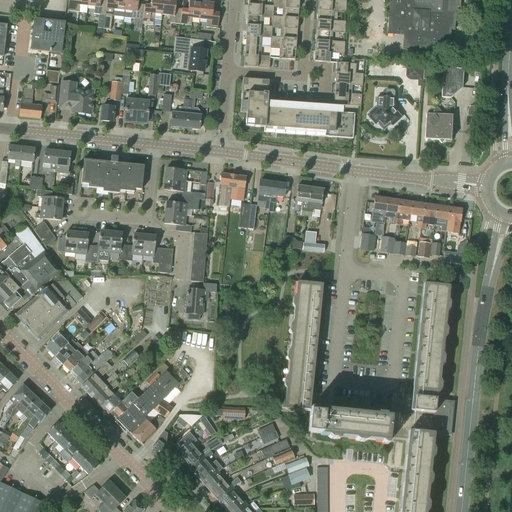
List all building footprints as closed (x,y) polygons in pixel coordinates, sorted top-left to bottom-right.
[(80,5),(87,6),(87,0),(68,0),(67,11),(79,12),(80,5)] [(87,0),(87,6),(94,7),(93,14),(104,16),(105,16),(106,3),(100,2),(100,0),(87,0)] [(104,16),(103,29),(110,30),(111,16),(123,18),(125,0),(113,0),(113,4),(106,3),(105,16),(104,16)] [(125,0),(123,18),(142,20),(144,8),(137,7),(137,0),(125,0)] [(161,20),(162,15),(163,0),(150,0),(150,8),(144,8),(142,20),(141,24),(153,26),(154,19),(161,20)] [(163,0),(162,15),(169,16),(168,23),(180,24),(181,12),(174,11),(175,0),(163,0)] [(188,0),(187,13),(181,12),(180,24),(191,26),(192,19),(199,19),(201,0),(197,0),(194,1),(189,1),(189,0),(188,0)] [(212,3),(208,3),(205,1),(201,0),(199,19),(206,20),(205,28),(217,29),(218,16),(212,16),(213,3),(212,3)] [(273,17),(297,19),(298,0),(273,0),(273,6),(273,17)] [(322,0),(317,0),(316,20),(333,21),(333,12),(346,13),(346,1),(334,0),(334,1),(322,0)] [(389,0),(389,17),(388,17),(387,35),(404,36),(403,48),(404,48),(404,46),(450,49),(450,50),(451,30),(454,30),(455,14),(460,14),(460,0),(389,0)] [(272,27),(273,17),(273,6),(248,4),(247,15),(246,25),(272,27)] [(271,38),(296,39),(297,19),(273,17),(272,27),(271,38)] [(34,19),(30,50),(50,53),(60,54),(64,23),(34,19)] [(316,20),(315,41),(331,42),(332,33),(345,34),(345,22),(333,21),(316,20)] [(245,36),(245,46),(261,47),(261,38),(270,39),(269,48),(270,48),(271,38),(272,27),(246,25),(245,36)] [(103,37),(104,29),(103,29),(94,28),(93,35),(103,37)] [(175,38),(173,53),(180,54),(181,51),(183,51),(182,58),(187,58),(185,71),(203,73),(204,65),(205,65),(206,59),(205,59),(206,51),(201,50),(202,41),(197,40),(175,38)] [(270,48),(270,49),(279,49),(278,59),(294,60),(296,39),(271,38),(270,48)] [(315,41),(313,62),(329,63),(330,54),(344,54),(344,42),(331,42),(315,41)] [(245,46),(243,67),(269,69),(270,59),(270,58),(270,57),(260,56),(261,47),(245,46)] [(336,63),(335,84),(351,85),(362,86),(363,74),(352,73),(353,64),(343,63),(338,63),(336,63)] [(411,63),(410,78),(423,79),(424,65),(411,63)] [(424,65),(423,79),(442,80),(443,67),(424,65)] [(443,67),(442,80),(441,97),(450,98),(462,88),(463,69),(443,67)] [(46,71),(45,83),(58,84),(59,72),(46,71)] [(147,96),(155,96),(156,86),(158,86),(159,76),(159,75),(149,75),(147,96)] [(170,77),(159,76),(158,86),(169,87),(170,77)] [(245,126),(253,127),(264,128),(263,133),(352,139),(354,114),(266,107),(268,81),(242,79),(240,113),(246,113),(245,126)] [(91,115),(93,90),(76,88),(77,83),(61,81),(59,104),(71,105),(70,110),(73,113),(91,115)] [(121,83),(113,82),(111,82),(109,101),(113,101),(119,102),(121,83)] [(335,84),(333,105),(358,106),(360,107),(361,95),(350,94),(351,85),(335,84)] [(56,105),(58,87),(50,86),(49,95),(44,95),(43,104),(56,105)] [(393,109),(394,91),(393,89),(385,89),(384,97),(377,96),(376,108),(368,115),(375,124),(378,124),(382,128),(385,129),(389,125),(391,125),(399,119),(399,116),(393,109)] [(169,113),(171,96),(163,95),(161,112),(169,113)] [(142,101),(137,101),(135,124),(136,124),(142,124),(142,123),(146,124),(149,99),(143,98),(142,101)] [(113,108),(113,101),(109,101),(108,100),(107,107),(102,107),(100,121),(112,122),(113,108)] [(127,123),(134,124),(135,124),(137,101),(125,100),(124,122),(128,122),(127,123)] [(177,128),(186,129),(189,100),(184,100),(183,107),(181,107),(180,113),(172,112),(170,127),(172,127),(172,129),(177,129),(177,128)] [(189,100),(186,129),(199,130),(199,122),(203,123),(204,116),(200,116),(200,112),(197,109),(193,108),(194,101),(189,100)] [(19,117),(39,119),(40,108),(20,106),(19,117)] [(433,114),(433,121),(451,142),(451,134),(454,132),(451,129),(452,115),(443,115),(437,107),(433,110),(433,114)] [(438,140),(441,144),(443,142),(451,142),(433,121),(433,114),(426,113),(424,139),(438,140)] [(9,146),(7,160),(15,161),(14,167),(19,168),(20,161),(21,147),(9,146)] [(34,149),(21,147),(20,161),(32,163),(34,149)] [(49,170),(55,171),(57,152),(44,150),(43,164),(50,165),(49,170)] [(57,152),(55,171),(55,173),(67,175),(70,153),(57,152)] [(80,184),(88,185),(88,183),(96,183),(95,189),(103,190),(103,187),(110,188),(110,193),(111,193),(113,193),(114,188),(118,189),(118,191),(126,192),(126,187),(133,187),(133,190),(141,191),(143,166),(128,165),(127,168),(118,167),(122,160),(117,157),(110,157),(110,166),(98,165),(99,162),(83,160),(80,184)] [(165,169),(164,180),(185,182),(186,171),(165,169)] [(230,175),(220,174),(218,190),(220,191),(218,206),(228,208),(230,194),(230,192),(227,191),(227,186),(228,186),(230,175)] [(246,178),(230,175),(228,186),(227,186),(227,191),(230,192),(230,194),(243,195),(246,178)] [(43,179),(36,178),(35,190),(36,190),(41,191),(43,179)] [(181,193),(181,198),(194,200),(194,193),(190,193),(191,182),(185,182),(164,180),(163,191),(181,193)] [(264,212),(268,212),(272,183),(266,182),(266,181),(261,180),(261,181),(259,181),(257,194),(265,195),(264,202),(265,202),(264,212)] [(278,184),(272,183),(268,212),(272,213),(274,204),(275,204),(276,197),(283,198),(285,185),(284,184),(284,183),(278,182),(278,184)] [(212,206),(214,184),(207,183),(206,200),(205,200),(205,206),(212,206)] [(300,215),(306,216),(310,188),(297,186),(295,201),(296,201),(297,202),(301,203),(302,202),(301,208),(301,207),(300,215)] [(323,190),(310,188),(306,216),(312,217),(313,209),(320,211),(321,204),(323,190)] [(41,198),(40,208),(62,210),(63,199),(48,198),(49,192),(41,191),(36,190),(35,197),(41,198)] [(327,209),(335,210),(337,197),(328,197),(327,209)] [(193,206),(194,200),(181,198),(180,204),(166,202),(165,214),(186,216),(191,216),(192,206),(193,206)] [(374,198),(372,210),(385,212),(387,199),(374,198)] [(387,199),(385,212),(393,213),(392,218),(392,225),(391,227),(393,229),(395,229),(399,201),(387,199)] [(399,201),(395,229),(398,230),(399,226),(400,226),(401,220),(409,221),(410,215),(412,203),(399,201)] [(412,203),(410,215),(417,216),(416,222),(417,222),(416,228),(420,229),(424,204),(412,203)] [(246,229),(248,205),(241,204),(238,228),(246,229)] [(424,204),(420,229),(425,230),(425,225),(434,226),(434,219),(436,206),(424,204)] [(256,206),(248,205),(246,229),(253,230),(256,206)] [(434,219),(434,226),(441,227),(440,232),(445,232),(449,208),(436,206),(434,219)] [(60,221),(62,210),(40,208),(39,214),(35,214),(35,218),(39,219),(60,221)] [(449,208),(445,232),(458,234),(459,222),(461,210),(449,208)] [(186,216),(165,214),(163,225),(178,226),(177,232),(190,233),(191,227),(185,226),(186,216)] [(33,230),(42,242),(52,235),(43,222),(33,230)] [(35,259),(43,252),(35,241),(36,240),(26,228),(15,237),(23,245),(35,259)] [(0,236),(4,241),(5,240),(11,236),(7,230),(0,235),(0,236)] [(100,231),(98,243),(98,249),(92,249),(91,262),(97,263),(99,261),(108,261),(109,254),(111,232),(100,231)] [(75,254),(77,233),(66,232),(64,253),(75,254)] [(122,233),(111,232),(109,254),(119,255),(118,261),(125,261),(126,248),(120,248),(122,233)] [(302,243),(302,246),(302,251),(323,253),(324,246),(314,245),(316,233),(305,232),(304,244),(302,243)] [(88,234),(77,233),(75,254),(85,255),(85,261),(91,262),(92,249),(86,249),(88,234)] [(132,256),(142,257),(144,235),(133,234),(132,249),(126,248),(125,261),(131,262),(132,256)] [(56,240),(52,235),(42,242),(45,247),(56,240)] [(155,236),(144,235),(142,257),(153,258),(152,264),(158,264),(158,261),(159,255),(159,251),(154,251),(155,236)] [(374,237),(361,235),(361,238),(359,250),(370,251),(372,252),(374,237)] [(291,249),(292,237),(283,236),(282,248),(291,249)] [(382,237),(381,243),(380,252),(392,254),(393,242),(394,239),(382,237)] [(0,239),(0,247),(2,250),(9,245),(7,242),(4,244),(0,239)] [(405,244),(393,242),(392,254),(404,256),(405,244)] [(418,257),(427,258),(428,258),(430,245),(420,243),(418,257)] [(431,244),(430,256),(438,257),(439,245),(431,244)] [(20,271),(35,259),(23,245),(18,249),(13,253),(8,258),(4,262),(9,267),(13,263),(20,271)] [(404,256),(414,257),(416,247),(406,246),(404,256)] [(443,252),(442,261),(464,265),(466,247),(457,246),(456,254),(443,252)] [(0,264),(0,300),(2,303),(9,310),(21,299),(15,292),(28,281),(37,291),(61,272),(44,251),(43,252),(35,259),(20,271),(13,263),(9,267),(4,262),(2,262),(0,264)] [(171,268),(158,267),(157,273),(167,274),(167,275),(168,275),(168,274),(170,274),(171,268)] [(169,324),(171,280),(146,278),(144,323),(169,324)] [(306,412),(319,284),(298,282),(285,410),(306,412)] [(204,293),(216,293),(216,285),(203,284),(202,292),(196,292),(196,290),(187,289),(185,314),(187,314),(187,320),(200,321),(200,316),(203,316),(204,293)] [(438,405),(435,405),(447,286),(426,284),(414,397),(412,397),(408,393),(411,398),(416,398),(415,403),(413,403),(413,410),(410,410),(410,411),(413,411),(413,414),(396,412),(395,418),(394,417),(394,418),(390,418),(390,420),(389,420),(389,421),(384,421),(384,419),(383,419),(383,421),(376,420),(377,419),(375,418),(375,420),(369,419),(369,418),(368,418),(368,419),(363,419),(363,417),(323,413),(323,411),(327,408),(326,407),(322,410),(322,415),(317,414),(317,412),(317,409),(310,408),(310,412),(309,412),(307,433),(388,441),(388,435),(396,436),(396,434),(398,435),(398,433),(401,433),(400,437),(405,437),(405,434),(410,434),(402,511),(423,511),(432,435),(436,435),(436,434),(448,436),(448,434),(450,434),(453,409),(451,409),(452,402),(438,401),(438,405)] [(131,310),(132,316),(142,314),(141,308),(131,310)] [(72,317),(83,328),(90,321),(80,310),(72,317)] [(99,315),(89,324),(86,327),(91,332),(104,319),(99,315)] [(115,329),(110,324),(107,327),(104,330),(108,335),(115,329)] [(135,338),(139,342),(147,336),(143,331),(135,338)] [(48,351),(54,357),(67,344),(57,334),(44,347),(48,351)] [(152,339),(156,343),(161,339),(157,335),(152,339)] [(54,357),(61,365),(81,346),(77,342),(75,344),(71,340),(67,344),(54,357)] [(81,346),(61,365),(69,373),(88,354),(81,346)] [(95,360),(75,379),(81,385),(113,354),(108,349),(101,354),(95,360)] [(165,350),(156,358),(154,359),(157,363),(159,361),(161,364),(170,357),(165,350)] [(75,379),(95,360),(91,356),(94,354),(92,351),(88,354),(69,373),(75,379)] [(138,357),(133,351),(122,361),(128,367),(138,357)] [(87,393),(100,382),(98,380),(111,368),(106,363),(94,375),(81,387),(87,393)] [(150,387),(165,372),(168,369),(164,365),(163,364),(154,372),(156,373),(146,383),(150,387)] [(0,382),(9,373),(1,366),(0,366),(0,382)] [(188,376),(181,369),(172,378),(180,387),(185,382),(183,380),(188,376)] [(115,420),(128,433),(129,433),(143,419),(153,410),(161,401),(178,385),(165,372),(150,387),(138,399),(122,414),(115,420)] [(0,392),(2,390),(5,393),(17,381),(9,373),(0,382),(0,392)] [(93,400),(115,380),(118,377),(114,373),(103,385),(100,382),(87,393),(93,400)] [(100,407),(113,395),(110,393),(119,384),(115,380),(93,400),(100,407)] [(5,424),(10,417),(13,409),(29,392),(22,386),(8,401),(12,404),(5,412),(7,414),(5,418),(6,419),(4,423),(5,424)] [(117,391),(113,395),(100,407),(108,415),(109,414),(124,399),(117,391)] [(36,398),(29,392),(13,409),(10,417),(12,419),(18,412),(22,415),(26,409),(36,398)] [(124,399),(109,414),(115,420),(122,414),(138,399),(132,393),(124,399)] [(42,404),(36,398),(26,409),(22,415),(26,419),(22,423),(14,434),(19,437),(20,437),(25,429),(28,425),(30,421),(34,415),(40,408),(42,404)] [(153,410),(165,418),(172,409),(162,402),(161,401),(153,410)] [(28,425),(33,429),(38,421),(41,423),(49,411),(42,404),(40,408),(34,415),(30,421),(28,425)] [(245,409),(222,408),(222,419),(244,421),(245,409)] [(176,422),(186,431),(202,416),(176,416),(179,418),(176,422)] [(143,419),(129,433),(142,446),(156,431),(160,426),(159,426),(164,420),(159,417),(151,427),(143,419)] [(204,417),(199,420),(203,426),(208,422),(204,417)] [(57,423),(46,433),(55,442),(66,431),(57,423)] [(257,432),(260,438),(275,432),(272,425),(257,432)] [(25,429),(20,437),(24,439),(29,432),(25,429)] [(73,439),(66,431),(55,442),(63,450),(73,439)] [(275,432),(260,438),(263,445),(278,439),(275,432)] [(154,449),(151,453),(159,459),(162,455),(163,455),(170,456),(171,446),(165,445),(165,444),(164,444),(166,435),(163,433),(152,447),(154,449)] [(176,444),(174,446),(176,448),(178,450),(176,452),(175,452),(176,453),(182,461),(197,448),(199,446),(195,442),(196,441),(189,433),(176,444)] [(197,448),(182,461),(189,469),(204,456),(210,451),(221,444),(218,438),(205,445),(205,450),(201,453),(197,448)] [(63,450),(71,459),(82,448),(73,439),(63,450)] [(280,442),(270,447),(273,454),(289,447),(285,440),(280,442)] [(71,459),(80,467),(90,456),(82,448),(71,459)] [(204,456),(189,469),(196,477),(211,464),(207,460),(213,455),(210,451),(204,456)] [(291,452),(273,460),(276,467),(294,459),(291,452)] [(90,456),(80,467),(88,476),(99,465),(90,456)] [(288,474),(290,473),(309,466),(305,458),(285,466),(288,474)] [(211,464),(196,477),(203,485),(218,472),(222,469),(215,461),(211,464)] [(310,479),(305,468),(287,475),(291,486),(310,479)] [(326,511),(327,468),(316,468),(316,511),(326,511)] [(218,472),(203,485),(211,493),(225,480),(218,472)] [(225,480),(211,493),(218,501),(232,488),(235,486),(241,483),(237,478),(229,485),(225,480)] [(0,511),(42,511),(46,505),(0,482),(0,511)] [(103,504),(117,490),(108,482),(99,492),(93,486),(83,493),(90,500),(95,496),(103,504)] [(232,488),(218,501),(225,509),(239,496),(232,489),(232,488)] [(118,511),(115,508),(125,499),(117,490),(103,504),(98,509),(98,510),(99,511),(118,511)] [(293,506),(314,505),(313,495),(292,495),(293,506)] [(239,496),(225,509),(227,511),(237,511),(246,504),(243,502),(239,496)] [(123,511),(132,511),(139,506),(134,501),(123,511)]
